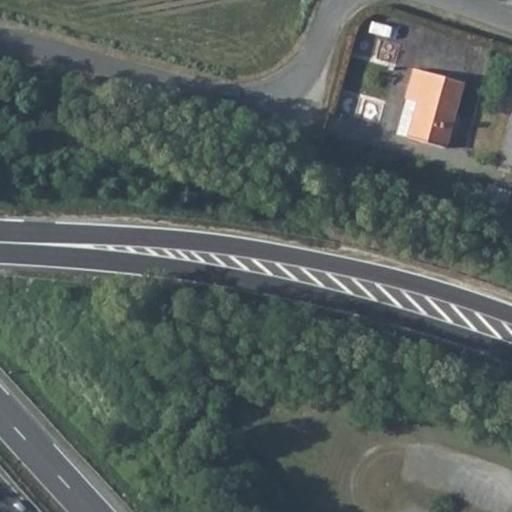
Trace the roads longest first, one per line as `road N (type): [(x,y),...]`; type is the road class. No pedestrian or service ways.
road 1 (secondary): [(0,246),(249,268),(367,292),(511,338)]
road 2 (unclassified): [(0,36),(236,96),(278,88),(301,73),(339,0)]
road 3 (trunk): [(91,511),(0,411)]
